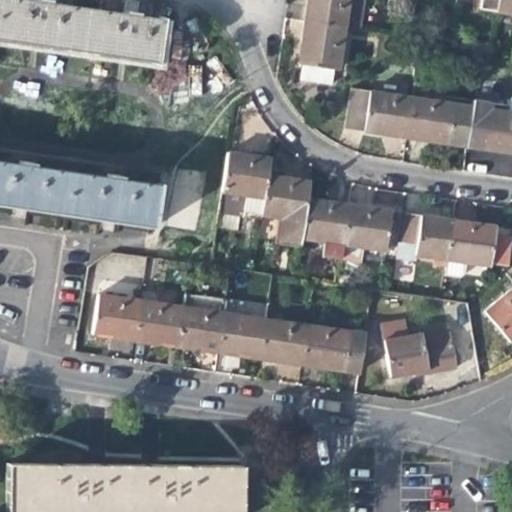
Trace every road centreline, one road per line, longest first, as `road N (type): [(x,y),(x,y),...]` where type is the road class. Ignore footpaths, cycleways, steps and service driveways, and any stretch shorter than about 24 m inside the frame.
road 1 (residential): [(205,0),(216,6),(282,121),(341,161),(511,186)]
road 2 (residential): [(0,355),(315,412)]
